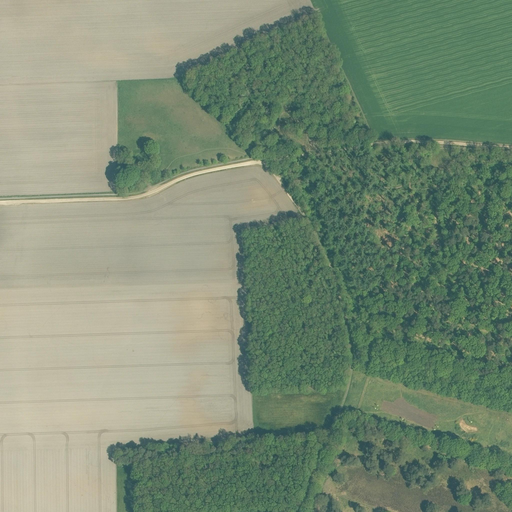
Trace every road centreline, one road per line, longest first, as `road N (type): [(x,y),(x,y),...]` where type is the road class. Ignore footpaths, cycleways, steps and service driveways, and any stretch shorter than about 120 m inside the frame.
road 1 (track): [(299,511),(351,357),(327,260),(290,195),(259,162)]
road 2 (track): [(0,202),(142,197),(184,177),(259,162)]
road 3 (track): [(259,162),(408,141),(511,148)]
